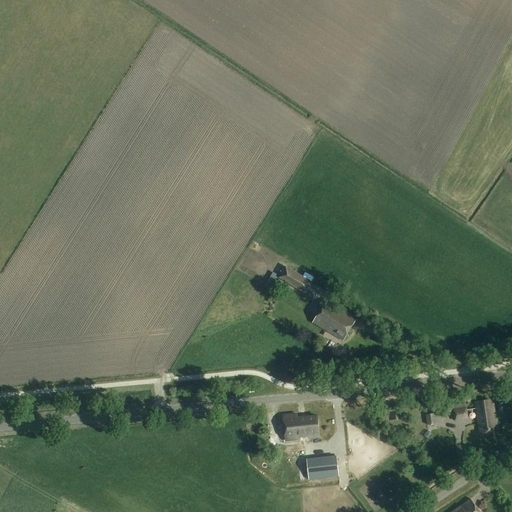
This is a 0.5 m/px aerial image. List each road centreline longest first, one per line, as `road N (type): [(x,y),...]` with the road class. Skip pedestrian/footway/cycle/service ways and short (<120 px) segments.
road 1 (tertiary): [(235,403),(511,375)]
road 2 (tertiary): [(235,403),(0,426)]
